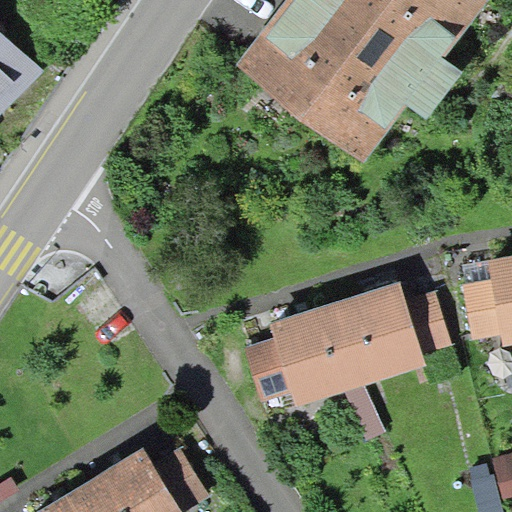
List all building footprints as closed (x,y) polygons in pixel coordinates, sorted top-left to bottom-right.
[(289,0),(242,61),(354,148),(398,92),(418,108),(450,67),(429,51),(468,0),(289,0)] [(0,78),(20,59),(7,46),(34,19),(23,8),(0,31),(0,78)] [(511,114),(511,65),(488,97),(511,114)] [(499,330),(500,337),(511,334),(511,259),(487,262),(491,283),(461,288),(469,335),(499,330)] [(290,391),(292,397),(415,358),(415,351),(444,342),(429,296),(400,306),(394,286),(369,295),(296,318),(269,324),(276,345),(247,354),(261,400),(290,391)] [(138,451),(119,465),(58,502),(39,511),(176,511),(174,509),(200,493),(175,453),(149,469),(138,451)] [(511,453),(494,457),(503,495),(511,492),(511,453)] [(470,467),(482,511),(504,511),(491,461),(470,467)]
